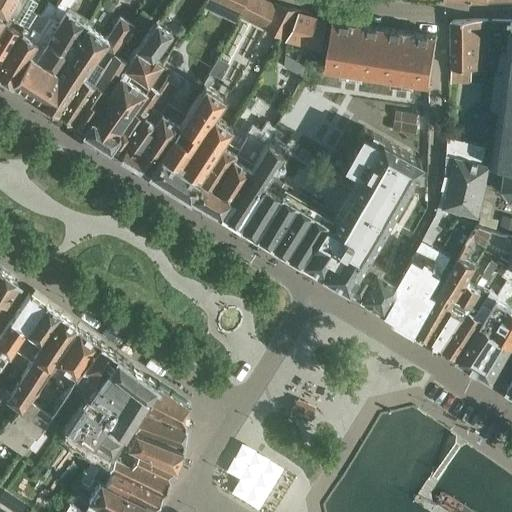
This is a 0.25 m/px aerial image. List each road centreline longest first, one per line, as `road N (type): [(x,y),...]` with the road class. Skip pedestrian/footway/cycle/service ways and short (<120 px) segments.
road 1 (residential): [(511,414),(310,293)]
road 2 (residential): [(511,11),(301,0)]
road 3 (residential): [(240,407),(310,293)]
